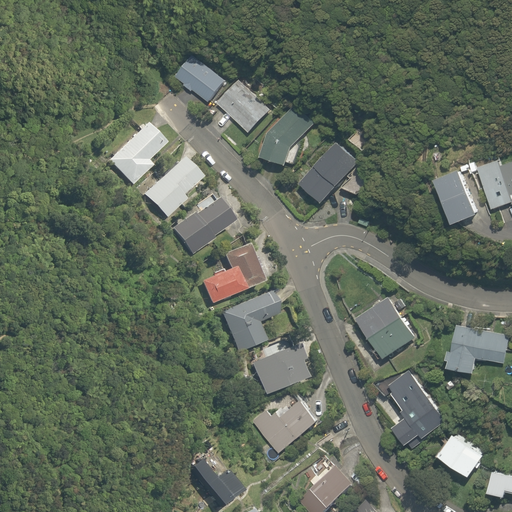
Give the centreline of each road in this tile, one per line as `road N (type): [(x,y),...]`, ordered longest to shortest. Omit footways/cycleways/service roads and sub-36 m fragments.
road 1 (residential): [(294,241),(367,434),(426,511)]
road 2 (residential): [(511,301),(430,284),(342,237),(294,241)]
road 3 (residential): [(171,101),(294,241)]
